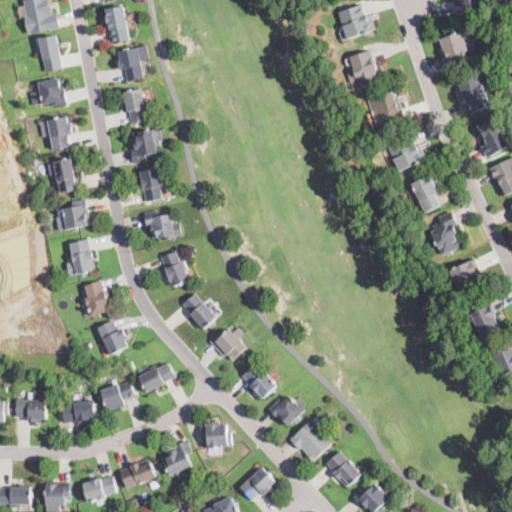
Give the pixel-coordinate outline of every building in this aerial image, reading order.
[(49,0),(51,7),(53,15),(60,14),(63,28),(29,34),(26,16),(28,16),(25,0),(49,0)] [(481,0),(482,9),(456,12),(454,0),(481,0)] [(366,16),(371,14),(376,28),(342,41),(339,33),(344,30),(338,13),(362,4),(366,16)] [(127,22),(128,27),(130,39),(113,42),(109,23),(108,23),(107,21),(107,17),(108,17),(107,10),(124,6),(127,22)] [(463,32),(467,42),(470,51),(466,52),(470,63),(454,68),(451,57),(446,58),(440,39),(463,32)] [(62,70),(48,73),(41,39),(45,38),(58,35),(63,55),(60,56),(62,70)] [(142,66),(144,74),(144,77),(128,80),(126,68),(120,69),(118,61),(121,60),(119,51),(139,47),(142,66)] [(365,86),(360,88),(354,69),(355,69),(351,57),(371,50),(377,67),(376,67),(380,81),(365,86)] [(491,105),(468,114),(464,102),(465,101),(458,81),(479,73),(491,105)] [(64,89),(64,91),(67,90),(69,104),(54,107),(53,102),(44,104),(43,94),(40,95),(38,83),(62,79),(64,89)] [(142,90),(144,99),(147,98),(149,108),(145,109),(147,119),(131,123),(124,92),(142,88),(142,90)] [(397,96),(397,97),(400,96),(408,119),(379,129),(369,100),(395,91),(397,96)] [(71,125),(72,129),(75,128),(76,134),(71,135),(73,145),(55,149),(52,135),(45,137),(44,130),(42,122),(69,116),(71,125)] [(490,157),(488,157),(482,145),(487,143),(479,127),(496,119),(510,146),(490,157)] [(136,163),(134,163),(131,147),(134,147),(133,144),(135,144),(133,132),(154,128),(158,152),(146,155),(147,161),(136,163)] [(415,144),(415,146),(421,143),(427,158),(398,170),(388,145),(411,136),(415,144)] [(511,192),(503,197),(489,168),(506,160),(511,157),(511,192)] [(75,169),(76,174),(76,178),(74,179),(76,191),(63,193),(61,182),(56,182),(55,173),(51,174),(49,164),(73,160),(75,169)] [(161,175),(162,178),(164,187),(162,187),(163,198),(146,200),(145,189),(141,190),(139,180),(139,178),(142,178),(141,172),(160,169),(161,175)] [(433,180),(436,179),(440,187),(436,189),(438,193),(437,194),(442,205),(425,212),(412,183),(431,175),(433,180)] [(61,232),(58,217),(65,215),(64,210),(75,208),(73,202),(87,199),(91,222),(89,222),(89,227),(61,232)] [(158,211),(158,216),(171,214),(172,220),(173,220),(174,224),(180,223),(182,235),(176,236),(176,237),(160,240),(160,237),(158,237),(158,235),(154,236),(153,231),(151,231),(150,226),(146,227),(144,213),(158,211)] [(455,239),(457,238),(461,245),(444,254),(441,249),(436,251),(432,243),(437,241),(432,231),(435,230),(433,226),(442,222),(440,217),(452,211),(457,222),(453,224),(458,233),(453,235),(455,239)] [(91,251),(91,253),(95,252),(96,258),(91,259),(94,270),(79,273),(79,275),(72,277),(69,263),(76,262),(72,244),(89,240),(91,251)] [(179,255),(182,262),(184,260),(188,269),(186,269),(190,279),(175,286),(173,281),(171,282),(165,268),(166,268),(161,257),(177,250),(179,255)] [(468,287),(459,291),(449,269),(475,258),(482,273),(479,274),(482,281),(468,287)] [(106,292),(106,293),(108,292),(113,303),(110,304),(112,309),(95,317),(90,305),(86,298),(90,296),(86,287),(101,280),(106,292)] [(205,329),(203,330),(190,316),(192,313),(184,304),(196,293),(218,317),(205,329)] [(495,316),(497,315),(500,319),(497,321),(500,327),(482,336),(471,315),(473,314),(470,308),(490,298),(496,310),(493,312),(495,316)] [(118,330),(123,328),(128,338),(125,340),(128,346),(108,356),(106,351),(109,349),(98,327),(113,320),(118,330)] [(244,333),(239,337),(248,348),(232,360),(227,354),(224,356),(210,340),(216,335),(219,338),(230,329),(233,333),(240,328),(244,333)] [(511,371),(504,375),(497,360),(491,363),(488,357),(494,354),(491,349),(511,338),(511,371)] [(172,367),(174,372),(176,376),(159,385),(161,388),(156,391),(154,388),(147,392),(140,378),(139,376),(157,368),(169,363),(172,367)] [(262,371),(263,372),(265,371),(278,386),(263,399),(257,393),(256,394),(249,386),(251,384),(244,375),(256,364),(262,371)] [(113,410),(109,412),(101,390),(130,379),(136,395),(124,400),(126,405),(113,410)] [(295,402),(298,405),(301,402),(307,409),(289,426),(280,417),(278,419),(269,409),(279,400),(282,403),(289,396),(295,402)] [(0,422),(8,423),(8,400),(0,399),(0,422)] [(49,409),(49,418),(38,418),(39,422),(30,422),(30,417),(18,417),(18,409),(18,400),(48,399),(49,409)] [(94,417),(95,421),(80,423),(80,421),(66,423),(64,407),(75,405),(75,403),(95,400),(97,417),(94,417)] [(334,442),(314,461),(307,454),(308,453),(302,447),(299,449),(290,440),(312,419),(334,442)] [(214,423),(215,425),(227,424),(228,433),(232,432),(233,445),(222,446),(222,447),(208,448),(207,439),(202,439),(201,424),(214,423)] [(176,473),(170,476),(162,457),(176,450),(174,446),(187,439),(193,452),(187,455),(192,466),(176,473)] [(362,475),(350,485),(349,486),(342,477),(339,480),(333,473),(335,472),(328,463),(342,451),(362,475)] [(152,460),(154,467),(157,477),(146,481),(146,482),(126,488),(120,470),(131,467),(131,466),(151,459),(152,460)] [(270,491),(265,496),(262,492),(252,501),(241,488),(263,467),(276,482),(272,486),(273,488),(270,491)] [(106,496),(107,499),(100,501),(100,499),(89,501),(84,483),(115,475),(119,492),(106,496)] [(160,484),(153,487),(150,481),(158,478),(160,484)] [(48,511),(48,482),(74,482),(74,498),(69,498),(69,505),(61,505),(61,511),(48,511)] [(26,485),(26,487),(33,487),(34,504),(22,504),(22,508),(13,508),(13,505),(1,505),(0,488),(20,488),(20,485),(26,485)] [(374,486),(381,494),(388,488),(394,495),(386,502),(388,505),(381,511),(378,507),(373,511),(371,511),(368,507),(365,510),(361,504),(358,507),(352,499),(351,499),(365,488),(368,490),(374,485),(374,486)] [(239,511),(203,511),(231,496),(239,511)] [(140,506),(132,509),(129,501),(137,498),(140,506)]
